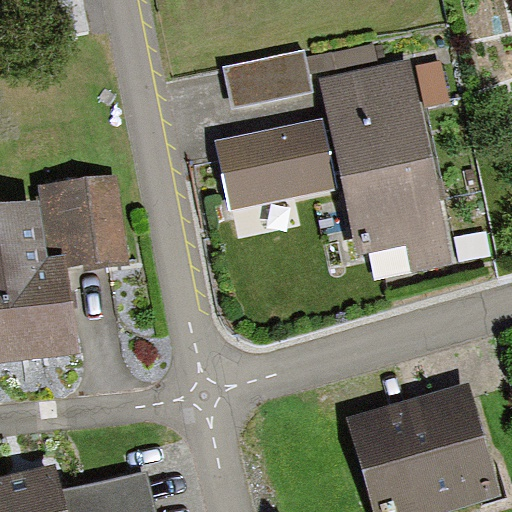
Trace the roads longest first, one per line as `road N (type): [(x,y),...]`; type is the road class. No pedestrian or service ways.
road 1 (residential): [(126,0),(206,396)]
road 2 (residential): [(511,307),(206,396)]
road 3 (residential): [(206,396),(0,417)]
